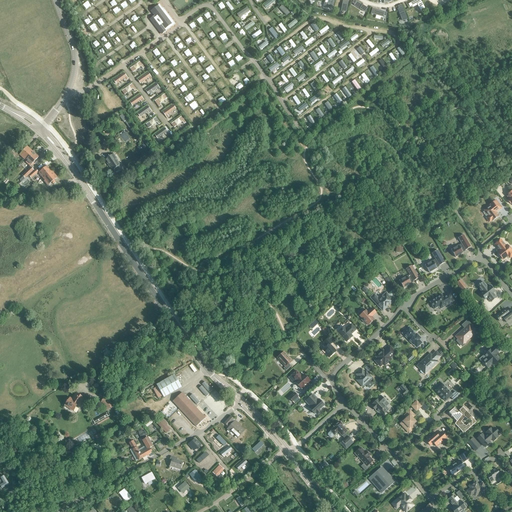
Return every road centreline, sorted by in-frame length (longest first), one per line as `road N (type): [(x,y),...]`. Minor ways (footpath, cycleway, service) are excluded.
road 1 (unknown): [(404,152),(370,135),(292,160),(272,140),(269,122),(254,117),(223,153),(170,189),(109,214)]
road 2 (tertiary): [(240,403),(206,369),(71,166),(41,134)]
road 3 (unknown): [(282,102),(363,33),(399,41),(387,58),(349,75),(295,122)]
road 4 (unclassified): [(60,511),(240,403)]
road 5 (residential): [(53,113),(75,56),(54,0)]
